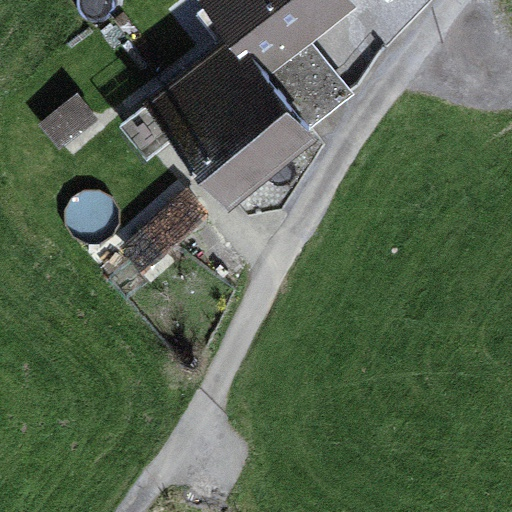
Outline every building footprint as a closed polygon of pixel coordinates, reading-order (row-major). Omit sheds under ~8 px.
[(213,0),(237,29),(151,96),(226,190),(309,124),(261,63),(305,28),(340,0),(213,0)] [(211,0),(184,0),(174,7),(193,38),(223,20),(211,0)] [(355,91),(305,28),(261,63),(309,124),(355,91)] [(204,208),(187,189),(127,245),(144,264),(204,208)] [(222,484),(267,498),(287,436),(242,422),(222,484)]
